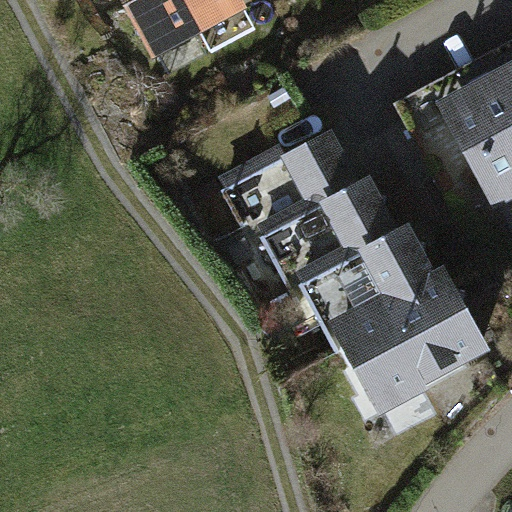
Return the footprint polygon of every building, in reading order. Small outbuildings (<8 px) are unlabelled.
[(194,21),(182,0),(125,0),(150,45),(194,21)] [(182,0),(194,21),(233,0),(182,0)] [(477,109),(452,122),(490,200),(511,190),(511,66),(468,90),(477,109)] [(328,135),(222,192),(257,258),(269,252),(280,272),(387,216),(383,209),(386,196),(374,192),(368,180),(356,187),(328,135)] [(387,216),(280,272),(296,302),(307,297),(328,337),(435,281),(423,256),(425,242),(413,239),(402,245),(387,216)] [(435,281),(328,337),(337,353),(348,347),(375,399),(482,343),(461,301),(465,290),(454,289),(452,285),(441,291),(435,281)]
